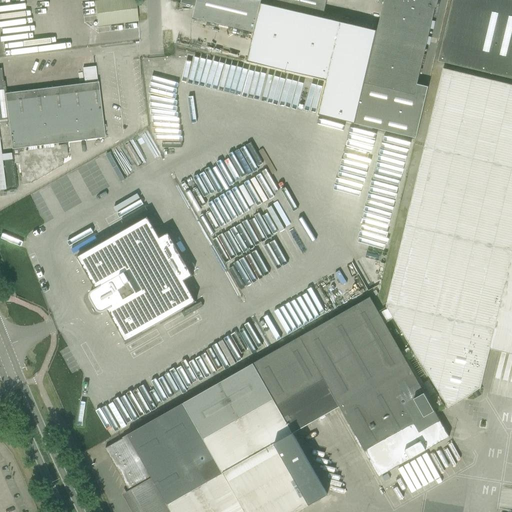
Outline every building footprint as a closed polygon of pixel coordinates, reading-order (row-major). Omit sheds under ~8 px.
[(134,0),(104,0),(94,1),(97,26),(127,22),(137,21),(134,0)] [(193,18),(253,32),(261,0),(181,0),(181,3),(195,7),(193,18)] [(273,0),(272,6),(323,18),(327,0),(273,0)] [(329,117),(416,138),(428,87),(417,84),(435,7),(436,0),(384,0),(383,5),(377,31),(372,53),(345,47),(329,117)] [(511,0),(452,0),(438,62),(511,79),(511,0)] [(262,4),(248,62),(328,80),(320,115),(329,117),(345,47),(372,53),(377,31),(351,25),(323,18),(272,6),(262,4)] [(75,58),(76,71),(93,70),(91,56),(75,58)] [(227,94),(284,105),(289,79),(264,74),(263,81),(258,80),(259,71),(233,66),(227,94)] [(1,68),(0,68),(0,192),(5,192),(17,190),(13,163),(18,163),(21,184),(31,183),(61,166),(60,158),(65,157),(66,156),(65,146),(64,145),(58,146),(58,143),(104,138),(98,82),(6,93),(4,81),(3,82),(1,68)] [(443,399),(448,408),(481,388),(490,348),(511,353),(511,84),(443,68),(386,307),(443,399)] [(246,141),(199,164),(210,186),(257,164),(246,141)] [(209,234),(233,285),(315,245),(302,219),(305,217),(293,193),(285,197),(269,165),(246,176),(260,204),(239,214),(253,244),(250,245),(251,246),(246,249),(233,223),(209,234)] [(160,238),(148,216),(77,256),(96,289),(92,291),(91,292),(90,293),(89,295),(89,298),(96,310),(97,311),(99,312),(101,312),(102,311),(107,309),(125,342),(196,301),(184,280),(193,275),(169,233),(160,238)] [(296,511),(327,494),(292,433),(340,406),(379,476),(449,437),(370,297),(183,403),(114,443),(105,448),(130,492),(147,482),(164,511),(296,511)] [(268,341),(291,329),(278,305),(255,317),(268,341)] [(218,340),(229,361),(245,352),(233,332),(218,340)] [(209,358),(212,356),(207,347),(198,351),(206,370),(213,366),(209,358)]
